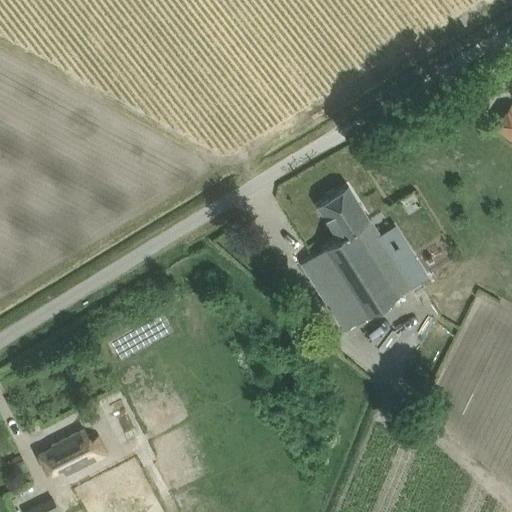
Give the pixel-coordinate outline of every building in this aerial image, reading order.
[(511,138),(511,104),(496,127),(511,138)] [(413,287),(412,285),(425,276),(414,259),(401,268),(348,186),(317,205),(338,238),(301,262),(346,331),(413,287)] [(454,348),(499,279),(484,269),(467,295),(457,289),(429,332),(440,339),(432,351),(447,360),(454,348)] [(53,447),(38,454),(49,474),(63,467),(67,474),(107,453),(98,437),(90,441),(84,429),(52,445),(53,447)] [(393,511),(408,479),(381,468),(362,511),(393,511)] [(60,511),(53,499),(26,511),(60,511)]
